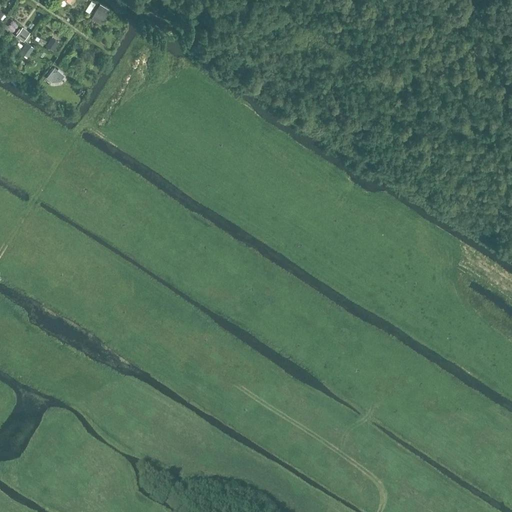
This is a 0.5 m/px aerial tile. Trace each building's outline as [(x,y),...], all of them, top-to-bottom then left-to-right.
[(92,16),(102,22),(107,14),(97,8),(92,16)] [(22,27),(16,36),(23,41),(30,33),(22,27)] [(46,45),(46,44),(45,45),(46,46),(45,49),(45,48),(47,50),(51,52),(52,51),(53,50),(53,51),(59,42),(53,38),(51,37),(46,45)] [(75,40),(70,48),(78,53),(83,45),(75,40)] [(26,42),(20,52),(27,57),(34,47),(26,42)] [(54,67),(46,77),(52,81),(60,80),(64,75),(54,67)]
